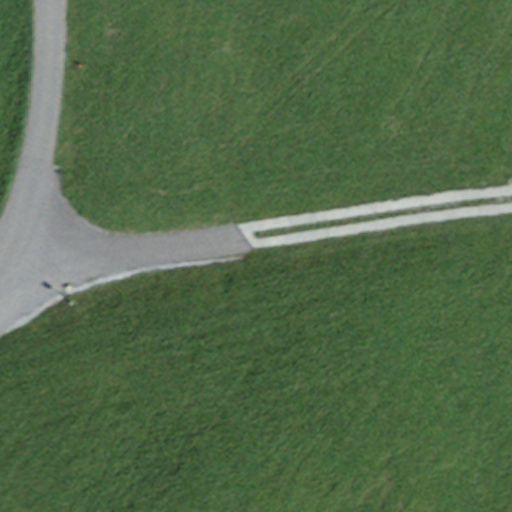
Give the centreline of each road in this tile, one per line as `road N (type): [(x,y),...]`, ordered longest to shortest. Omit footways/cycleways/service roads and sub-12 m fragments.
road 1 (track): [(7,274),(511,197)]
road 2 (unclassified): [(0,285),(35,185),(49,99),(51,0)]
